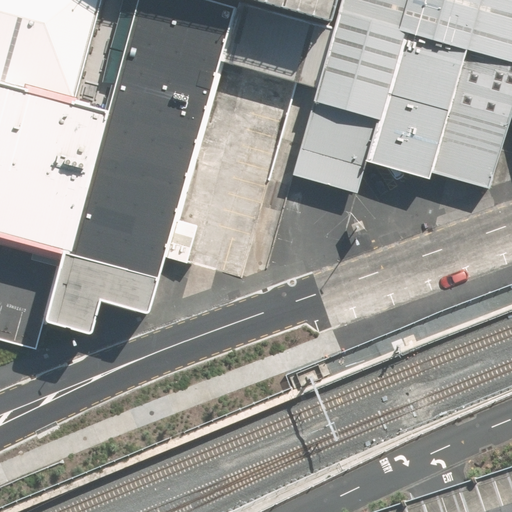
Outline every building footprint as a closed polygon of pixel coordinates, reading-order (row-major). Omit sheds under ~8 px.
[(97,0),(0,0),(0,80),(70,101),(97,0)] [(103,302),(149,316),(164,257),(233,4),(219,0),(136,0),(105,111),(70,101),(0,80),(0,240),(64,258),(46,323),(93,337),(103,302)] [(136,0),(97,0),(70,101),(105,111),(136,0)] [(274,169),(298,85),(315,89),(333,25),(241,0),(234,0),(233,4),(164,257),(244,279),(274,169)] [(241,0),(333,25),(340,0),(241,0)] [(511,0),(340,0),(333,25),(315,89),(290,173),(355,192),(365,162),(427,180),(431,169),(487,186),(511,103),(511,0)] [(511,511),(511,467),(446,489),(375,511),(511,511)]
